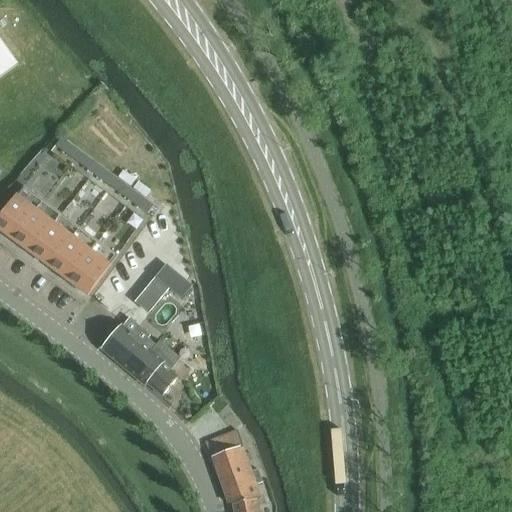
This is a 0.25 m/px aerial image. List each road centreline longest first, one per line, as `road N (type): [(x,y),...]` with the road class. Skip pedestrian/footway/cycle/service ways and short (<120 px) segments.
road 1 (secondary): [(351,511),(329,322),(292,203),(240,93),(172,0)]
road 2 (unknown): [(342,0),(408,177),(458,350),(474,446)]
road 3 (unclassified): [(215,511),(201,475),(152,412),(0,292)]
road 4 (unknown): [(511,248),(429,0)]
